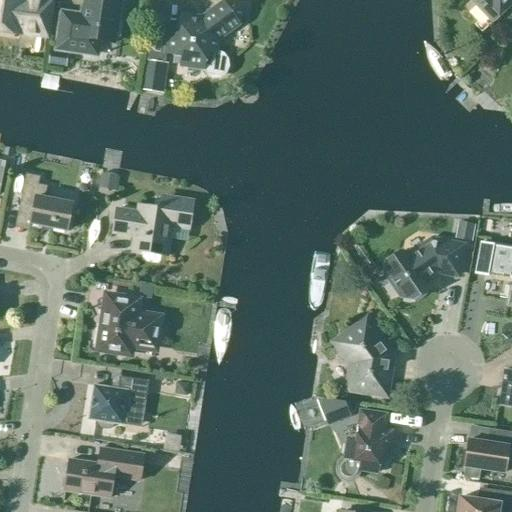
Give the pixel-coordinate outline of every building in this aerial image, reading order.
[(0,0),(0,30),(33,35),(48,37),(54,2),(39,0),(0,0)] [(120,2),(108,0),(83,0),(81,16),(61,13),(56,49),(96,55),(98,41),(113,43),(114,38),(117,36),(119,23),(117,21),(120,2)] [(490,0),(499,10),(509,0),(490,0)] [(239,24),(242,5),(223,2),(201,18),(180,15),(177,31),(168,30),(164,54),(181,56),(179,66),(201,69),(201,70),(205,75),(211,78),(218,78),(224,73),(226,67),(226,60),(221,55),(215,52),(217,40),(239,24)] [(119,177),(100,174),(98,189),(116,192),(119,177)] [(31,211),(29,223),(66,231),(71,205),(43,200),(45,187),(36,186),(37,178),(23,176),(18,209),(31,211)] [(175,199),(166,198),(164,210),(138,206),(137,213),(116,210),(112,233),(133,236),(131,250),(167,256),(171,227),(188,229),(190,219),(190,218),(190,216),(190,214),(189,212),(189,211),(188,209),(187,207),(186,205),(185,204),(183,202),(180,201),(176,199),(175,199)] [(457,276),(462,246),(431,240),(410,255),(399,253),(386,262),(384,273),(401,298),(411,300),(425,291),(427,280),(426,278),(435,272),(457,276)] [(506,304),(507,304),(508,303),(511,303),(511,249),(479,243),(479,244),(491,247),(486,272),(485,271),(484,273),(502,276),(502,274),(509,275),(509,277),(510,279),(511,280),(511,283),(511,287),(509,287),(506,304)] [(136,302),(107,297),(101,333),(97,335),(96,340),(100,343),(99,349),(109,350),(110,355),(115,355),(118,352),(123,353),(124,344),(134,346),(138,343),(154,345),(155,339),(159,337),(160,332),(156,329),(158,319),(134,315),(136,302)] [(391,355),(365,320),(333,343),(350,366),(346,390),(385,396),(392,356),(392,355),(391,355)] [(511,372),(503,371),(499,403),(511,404),(511,372)] [(117,390),(93,386),(88,420),(96,421),(96,424),(99,428),(108,430),(112,426),(113,424),(122,425),(124,409),(143,412),(148,382),(119,377),(117,390)] [(188,384),(176,382),(174,394),(187,396),(188,384)] [(344,402),(331,400),(317,398),(326,422),(349,413),(344,402)] [(385,415),(359,411),(355,442),(346,441),(344,458),(338,463),(336,469),(337,474),(341,479),(346,481),(352,480),(357,477),(359,471),(377,474),(379,458),(387,459),(391,432),(383,431),(385,415)] [(511,432),(492,430),(490,444),(467,440),(463,467),(504,473),(507,448),(511,448),(511,432)] [(143,455),(100,449),(97,464),(68,460),(63,492),(109,499),(113,477),(139,481),(143,455)] [(509,511),(511,496),(511,493),(483,489),(481,501),(459,498),(456,511),(509,511)]
